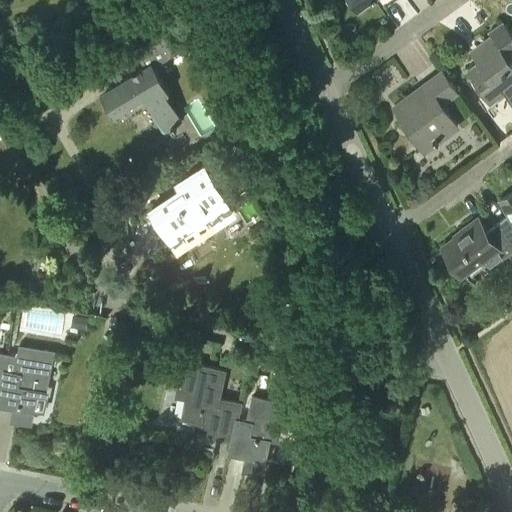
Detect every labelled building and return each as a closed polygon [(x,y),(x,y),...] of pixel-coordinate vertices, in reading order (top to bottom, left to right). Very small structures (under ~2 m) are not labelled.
[(490,101),(511,85),(511,62),(503,51),(511,44),(511,34),(504,23),(490,32),(491,34),(476,45),(484,57),(467,69),(490,101)] [(146,70),(102,97),(111,112),(142,94),(164,129),(172,125),(174,128),(177,126),(175,123),(182,119),(166,93),(170,91),(154,66),(174,54),(161,33),(134,50),(146,70)] [(443,69),(394,104),(425,147),(457,123),(441,101),(457,89),(443,69)] [(189,182),(151,207),(172,239),(210,215),(214,222),(232,211),(204,166),(185,177),(189,182)] [(496,221),(511,242),(511,189),(499,200),(508,212),(496,221)] [(511,244),(511,242),(496,221),(485,229),(476,217),(463,227),(464,228),(443,244),(463,271),(484,256),(488,262),(511,244)] [(88,315),(75,313),(73,326),(86,328),(88,315)] [(142,348),(146,329),(131,325),(127,345),(142,348)] [(7,354),(1,387),(0,391),(0,400),(15,403),(12,417),(31,420),(38,381),(46,383),(52,352),(18,346),(16,356),(7,354)] [(233,437),(238,418),(242,403),(218,398),(224,370),(184,361),(176,394),(187,397),(182,416),(210,423),(208,431),(233,437)] [(238,418),(233,437),(230,448),(264,456),(268,438),(276,440),(284,403),(251,396),(246,420),(238,418)]
